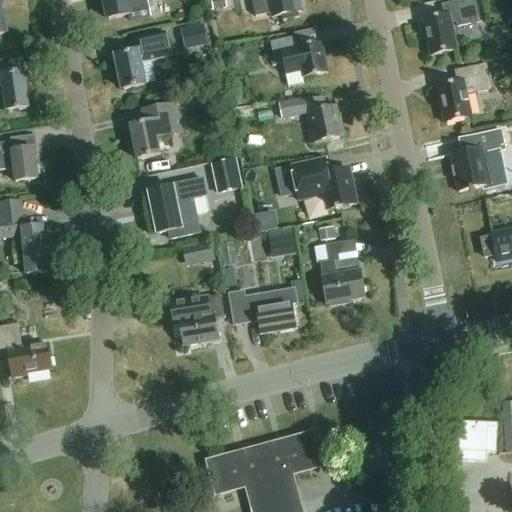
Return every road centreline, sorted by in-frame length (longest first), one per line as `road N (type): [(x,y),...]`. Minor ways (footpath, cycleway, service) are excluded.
road 1 (residential): [(102,429),(89,185),(57,0)]
road 2 (residential): [(437,341),(373,0)]
road 3 (unclassified): [(102,429),(437,341)]
road 4 (residential): [(422,511),(437,341)]
